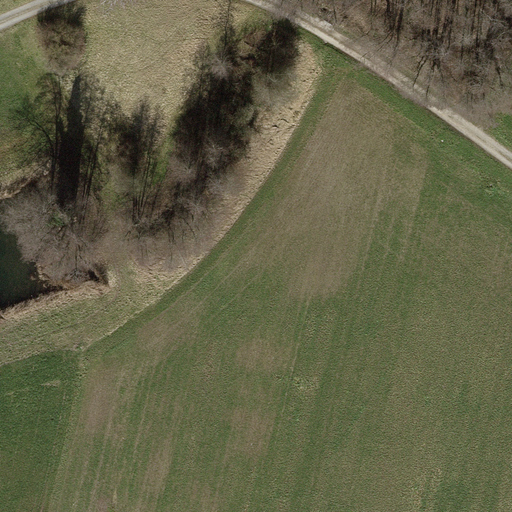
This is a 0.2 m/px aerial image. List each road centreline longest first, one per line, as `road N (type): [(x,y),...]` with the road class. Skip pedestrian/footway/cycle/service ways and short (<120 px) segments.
road 1 (track): [(266,0),(511,166)]
road 2 (track): [(135,266),(6,16)]
